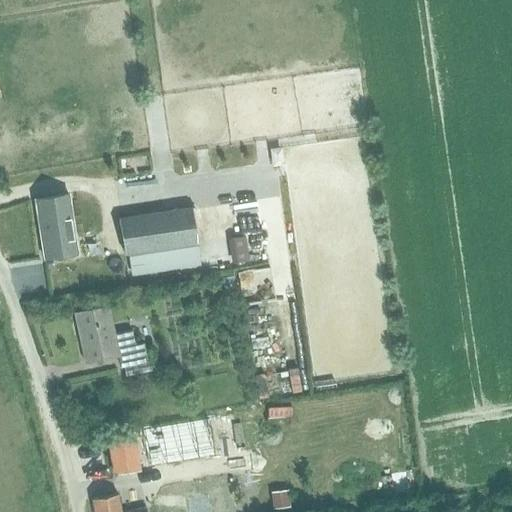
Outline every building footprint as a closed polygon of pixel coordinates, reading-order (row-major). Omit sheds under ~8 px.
[(78,249),(67,191),(35,197),(45,255),(78,249)] [(195,239),(189,204),(118,216),(123,250),(195,239)] [(234,275),(223,278),(226,294),(237,292),(234,275)] [(82,340),(84,340),(89,360),(116,354),(120,364),(146,357),(142,340),(127,344),(123,328),(113,330),(106,303),(74,311),(82,340)] [(245,352),(237,353),(240,371),(247,370),(245,352)] [(116,418),(182,407),(176,371),(110,382),(116,418)] [(210,416),(144,426),(150,462),(216,451),(210,416)] [(114,473),(139,469),(133,432),(108,436),(114,473)] [(284,489),(271,490),(272,507),(286,506),(284,489)] [(121,511),(117,493),(92,498),(94,511),(146,511),(146,506),(121,511)]
